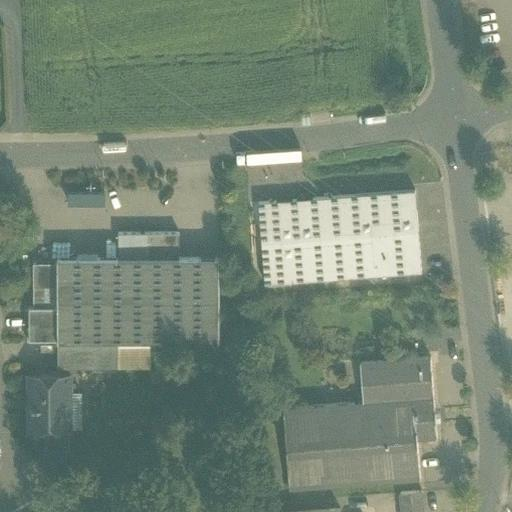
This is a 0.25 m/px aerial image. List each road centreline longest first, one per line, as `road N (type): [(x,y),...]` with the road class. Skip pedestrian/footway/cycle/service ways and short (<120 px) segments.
road 1 (residential): [(0,156),(278,143),(453,119)]
road 2 (residential): [(493,511),(499,471),(453,119)]
road 3 (residential): [(88,511),(5,449),(0,389)]
